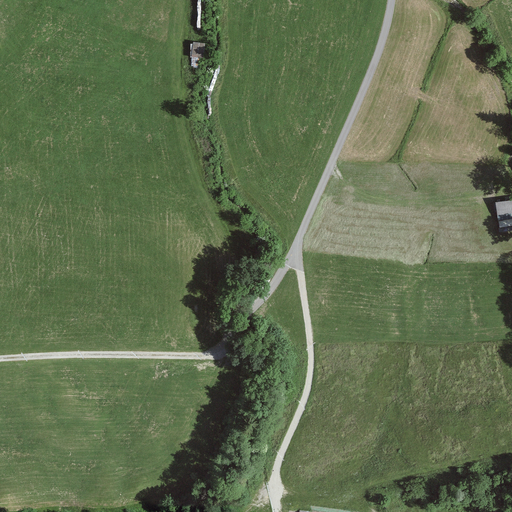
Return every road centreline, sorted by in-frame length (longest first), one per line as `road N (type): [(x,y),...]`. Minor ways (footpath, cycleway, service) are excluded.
road 1 (track): [(390,0),(371,69),(297,243),(274,284),(218,348),(198,355),(0,358)]
road 2 (track): [(297,243),(311,361),(276,468),(278,495)]
